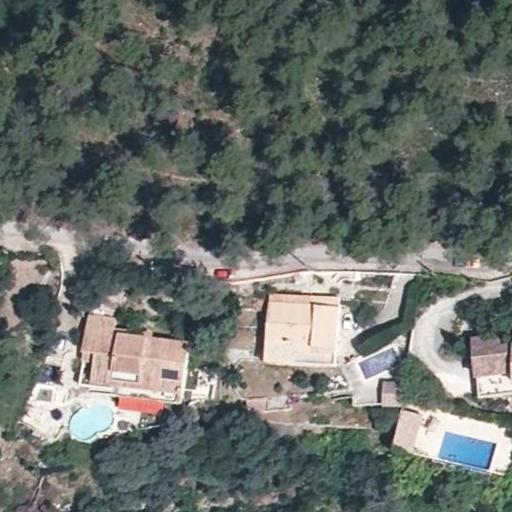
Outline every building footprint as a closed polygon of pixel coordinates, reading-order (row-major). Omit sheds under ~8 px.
[(335,352),(339,301),(271,298),(268,363),(297,365),(297,350),(335,352)] [(91,317),(86,350),(99,353),(96,365),(84,363),(82,383),(94,385),(93,396),(183,407),(192,349),(114,337),(117,321),(91,317)] [(511,347),(502,348),(500,339),(474,343),(479,380),(480,380),(511,376),(511,347)] [(86,350),(84,363),(96,365),(99,353),(86,350)] [(334,367),(335,352),(297,350),(297,365),(334,367)] [(511,397),(511,376),(480,380),(482,400),(511,397)] [(401,404),(404,378),(383,377),(382,404),(401,404)] [(422,415),(402,410),(391,448),(411,454),(422,415)]
